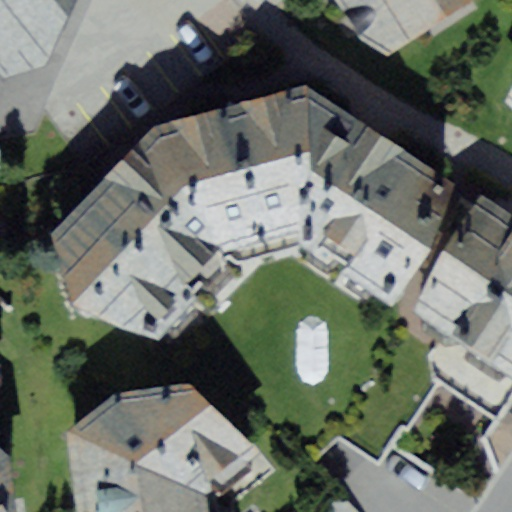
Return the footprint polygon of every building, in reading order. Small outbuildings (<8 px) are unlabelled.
[(0,0),(0,61),(5,64),(44,50),(68,0),(0,0)] [(341,0),(362,29),(386,44),(457,0),(341,0)] [(427,237),(443,186),(369,141),(304,97),(249,110),(159,133),(107,184),(59,235),(77,302),(163,329),(226,261),(307,236),(394,294),(410,265),(427,237)] [(511,367),(511,220),(485,202),(416,302),(511,367)] [(0,511),(7,511),(18,505),(5,422),(0,420),(0,405),(2,404),(1,349),(0,348),(0,511)] [(229,511),(230,499),(266,470),(194,405),(126,399),(63,436),(71,511),(229,511)]
